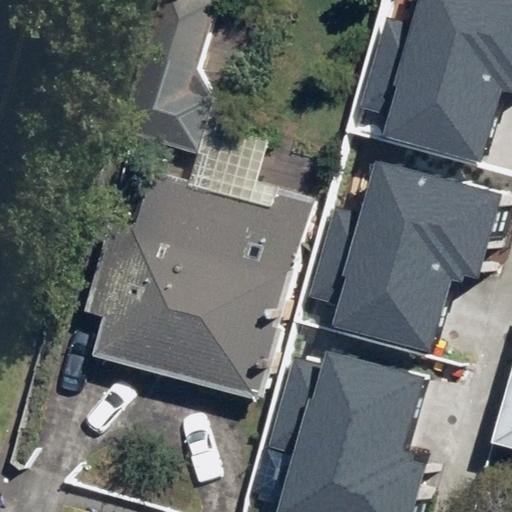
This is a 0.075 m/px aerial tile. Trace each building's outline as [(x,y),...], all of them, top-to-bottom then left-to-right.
[(400,13),(377,106),(417,116),(413,131),(511,155),(511,0),(440,0),(435,21),(400,13)] [(188,183),(129,167),(80,351),(264,400),(320,191),(291,183),(306,127),(188,95),(173,152),(194,158),(188,183)] [(348,202),(325,296),(364,306),(360,321),(462,346),(479,277),(500,283),(511,233),(511,189),(395,161),(382,211),(348,202)] [(316,345),(288,445),(313,452),(297,510),(303,511),(435,511),(450,458),(430,452),(449,382),(316,345)] [(511,392),(499,444),(511,446),(511,392)]
